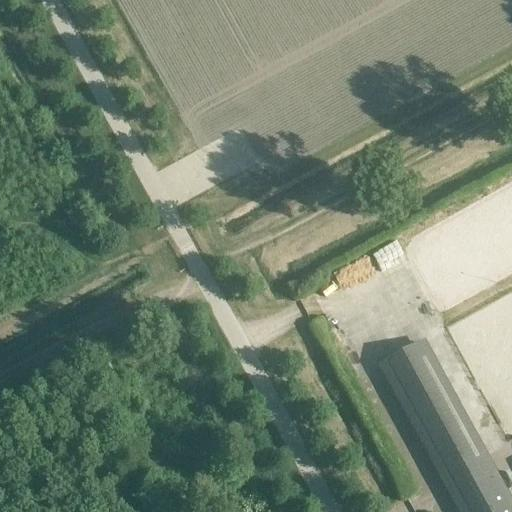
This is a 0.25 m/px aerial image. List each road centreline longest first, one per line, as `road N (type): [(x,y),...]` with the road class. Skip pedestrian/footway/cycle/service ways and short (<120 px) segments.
road 1 (unclassified): [(332,511),(51,0)]
road 2 (track): [(0,380),(156,295)]
